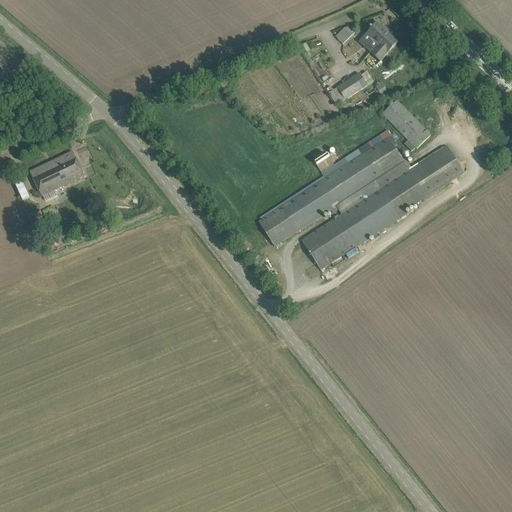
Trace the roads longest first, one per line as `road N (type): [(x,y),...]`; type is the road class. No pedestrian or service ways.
road 1 (unclassified): [(429,511),(110,114),(0,23)]
road 2 (primary): [(511,90),(419,0)]
